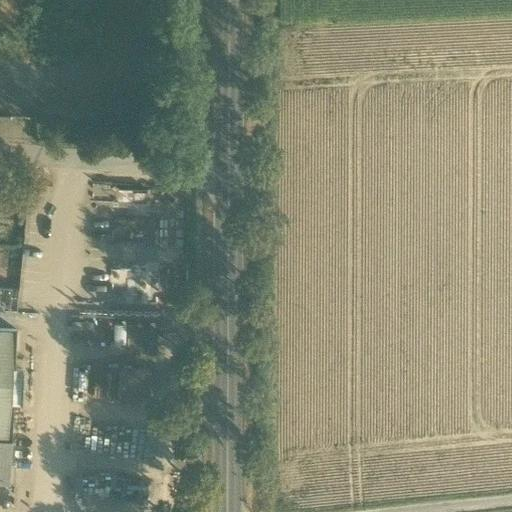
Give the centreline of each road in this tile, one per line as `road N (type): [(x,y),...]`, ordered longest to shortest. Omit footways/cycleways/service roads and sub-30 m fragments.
road 1 (primary): [(232,173),(226,511)]
road 2 (residential): [(0,153),(232,173)]
road 3 (primary): [(232,0),(232,173)]
